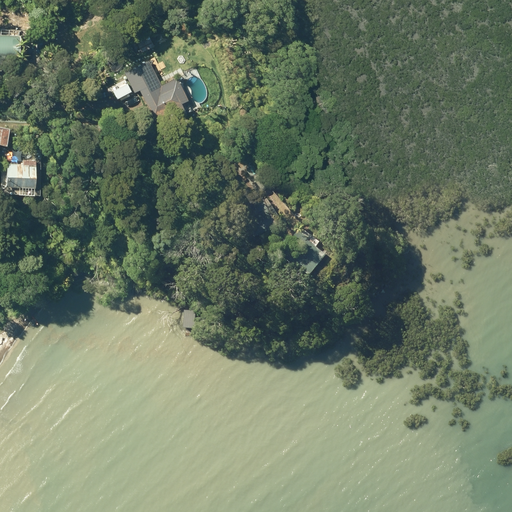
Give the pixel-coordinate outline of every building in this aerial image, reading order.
[(19,35),(19,29),(0,27),(0,62),(19,63),(20,35),(19,35)] [(135,39),(142,53),(155,46),(148,32),(135,39)] [(168,112),(173,123),(190,115),(184,103),(189,100),(177,77),(162,84),(158,76),(157,77),(151,64),(134,73),(139,85),(137,86),(154,120),(168,112)] [(0,144),(7,146),(10,128),(0,126),(0,144)] [(5,185),(34,187),(35,164),(6,162),(5,185)] [(246,168),(259,190),(266,187),(254,165),(246,168)] [(62,178),(74,178),(75,170),(62,169),(62,178)] [(252,210),(265,235),(278,227),(276,222),(282,219),(283,221),(290,218),(279,196),(252,210)] [(296,251),(285,265),(309,282),(329,258),(317,250),(321,244),(305,232),(293,248),(296,251)] [(185,313),(184,330),(194,331),(195,314),(185,313)]
